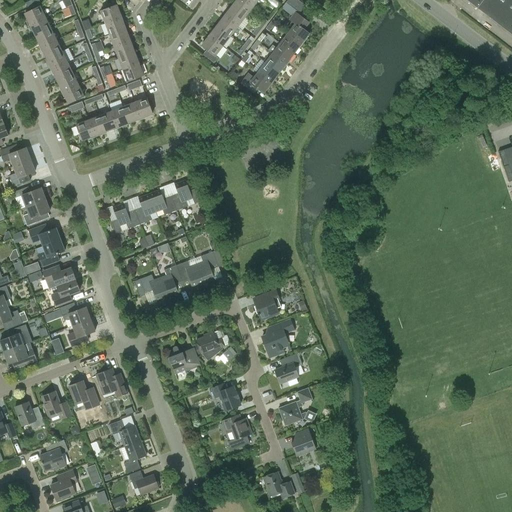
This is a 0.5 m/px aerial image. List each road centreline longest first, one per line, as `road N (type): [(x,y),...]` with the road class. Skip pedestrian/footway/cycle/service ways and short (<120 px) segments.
road 1 (residential): [(261,459),(278,453),(236,310),(136,343)]
road 2 (residential): [(188,142),(278,105),(341,27)]
road 3 (residential): [(136,343),(187,481),(174,511)]
road 4 (residential): [(72,184),(87,204),(124,347)]
road 5 (residential): [(0,29),(20,56),(72,184)]
road 6 (residential): [(2,390),(124,347)]
road 7 (residential): [(72,184),(188,142)]
